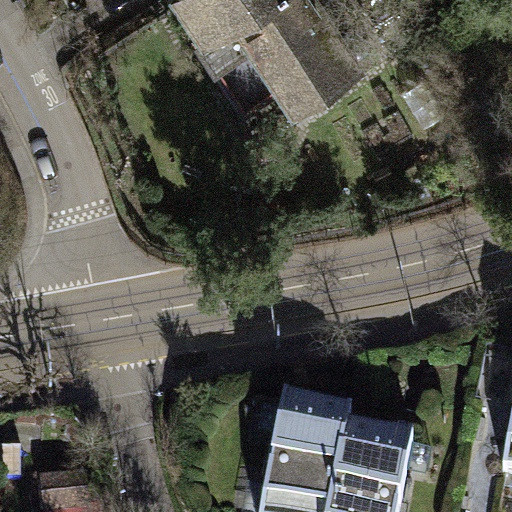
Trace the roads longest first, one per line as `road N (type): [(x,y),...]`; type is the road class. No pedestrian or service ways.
road 1 (tertiary): [(102,320),(370,274),(511,235)]
road 2 (residential): [(102,320),(82,216),(28,76),(0,37)]
road 3 (residential): [(102,320),(143,511)]
